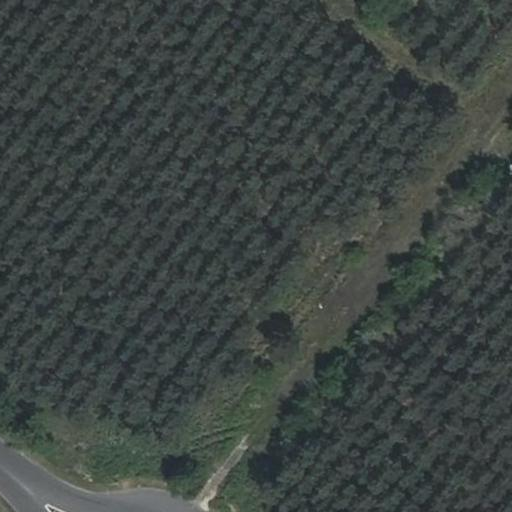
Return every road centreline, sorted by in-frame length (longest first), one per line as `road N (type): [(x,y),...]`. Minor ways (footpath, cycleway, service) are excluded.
road 1 (track): [(511,112),(197,511)]
road 2 (secondary): [(111,511),(0,458)]
